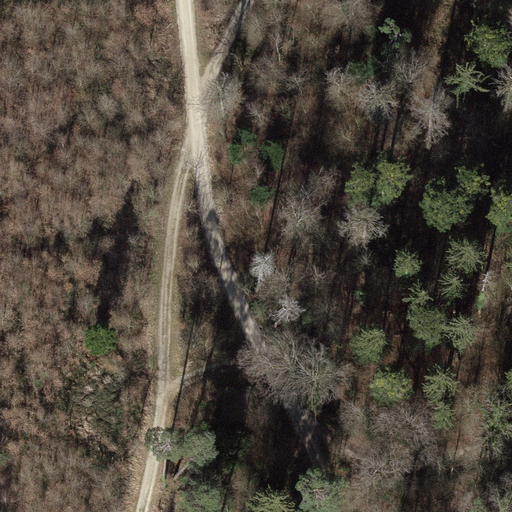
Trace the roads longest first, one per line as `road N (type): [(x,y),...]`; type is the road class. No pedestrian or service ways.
road 1 (track): [(336,511),(310,437),(229,270),(206,182),(186,0)]
road 2 (track): [(140,511),(162,406),(162,336),(198,96),(243,0)]
road 3 (track): [(511,444),(412,467),(367,461),(310,437)]
road 4 (track): [(162,406),(188,379),(234,366),(276,368)]
